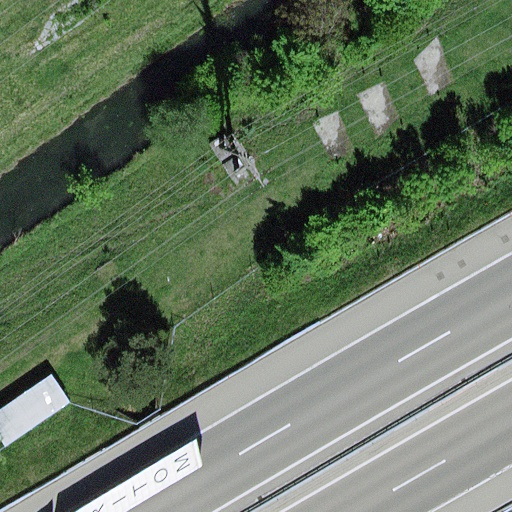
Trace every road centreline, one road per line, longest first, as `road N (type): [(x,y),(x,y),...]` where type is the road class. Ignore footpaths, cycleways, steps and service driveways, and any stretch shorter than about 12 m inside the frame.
road 1 (motorway): [(511,298),(158,511)]
road 2 (motorway): [(376,511),(511,429)]
